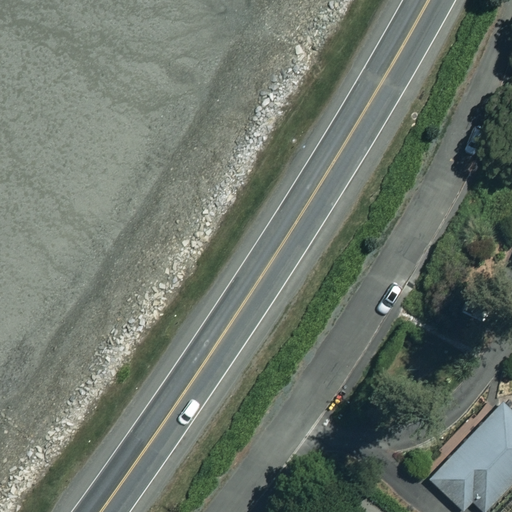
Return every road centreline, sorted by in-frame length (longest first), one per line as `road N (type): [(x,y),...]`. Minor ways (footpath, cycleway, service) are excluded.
road 1 (trunk): [(99,511),(331,168),(427,0)]
road 2 (residential): [(225,511),(403,254),(511,18)]
